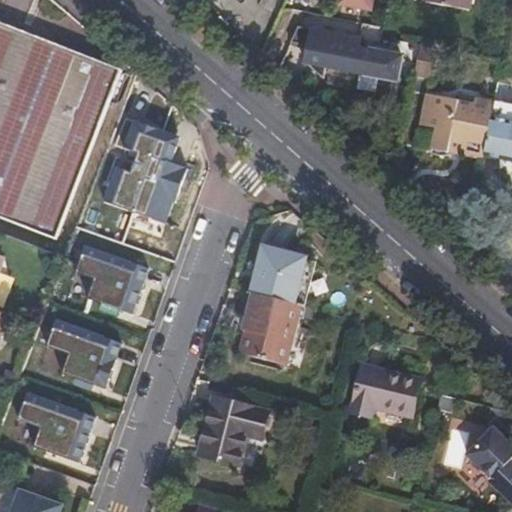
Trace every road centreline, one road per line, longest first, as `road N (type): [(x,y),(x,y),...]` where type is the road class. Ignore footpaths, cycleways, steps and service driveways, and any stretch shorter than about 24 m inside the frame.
road 1 (residential): [(277,137),(219,217),(115,511)]
road 2 (secondary): [(277,137),(511,344)]
road 3 (secondary): [(119,0),(277,137)]
